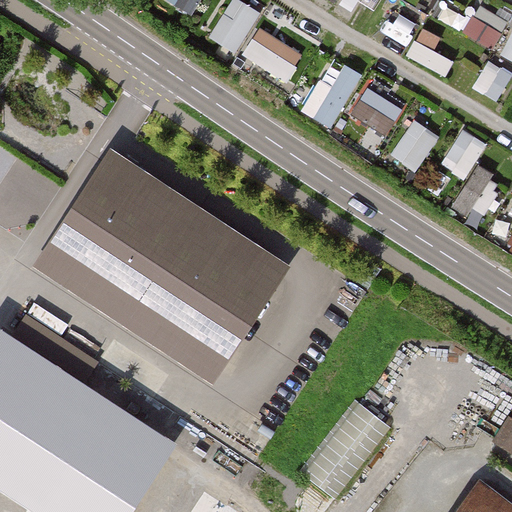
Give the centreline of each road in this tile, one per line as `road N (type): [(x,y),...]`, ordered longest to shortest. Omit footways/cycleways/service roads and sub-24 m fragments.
road 1 (primary): [(511,296),(68,0)]
road 2 (track): [(410,511),(473,462),(511,484)]
